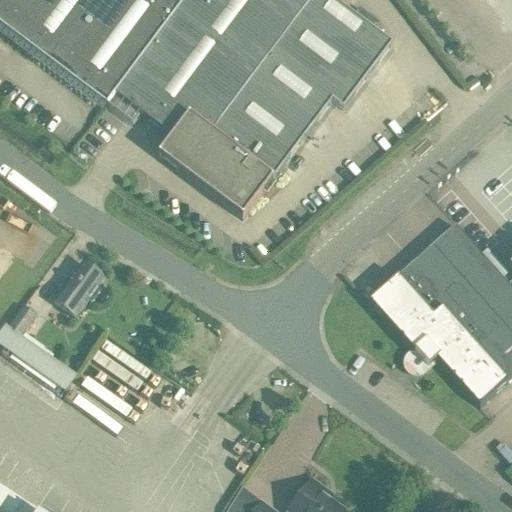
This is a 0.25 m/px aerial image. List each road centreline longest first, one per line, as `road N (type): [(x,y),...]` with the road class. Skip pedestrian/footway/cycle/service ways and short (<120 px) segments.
road 1 (unclassified): [(271,333),(314,273),(511,96)]
road 2 (unclassified): [(271,333),(0,157)]
road 3 (unclassified): [(506,511),(271,333)]
